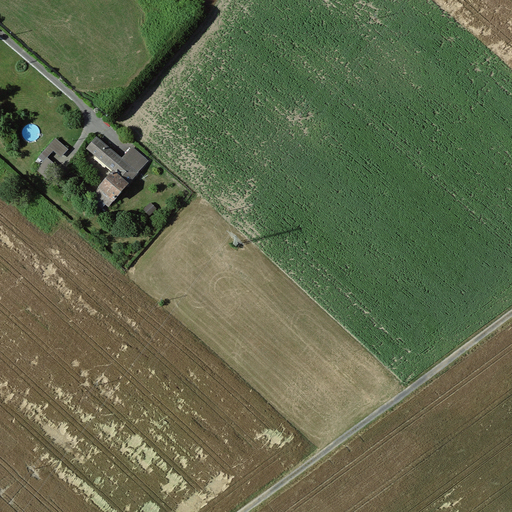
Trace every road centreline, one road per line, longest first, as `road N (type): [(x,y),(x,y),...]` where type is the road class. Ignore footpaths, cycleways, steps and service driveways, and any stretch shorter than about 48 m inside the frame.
road 1 (track): [(247,511),(511,316)]
road 2 (unclassified): [(0,32),(99,120)]
